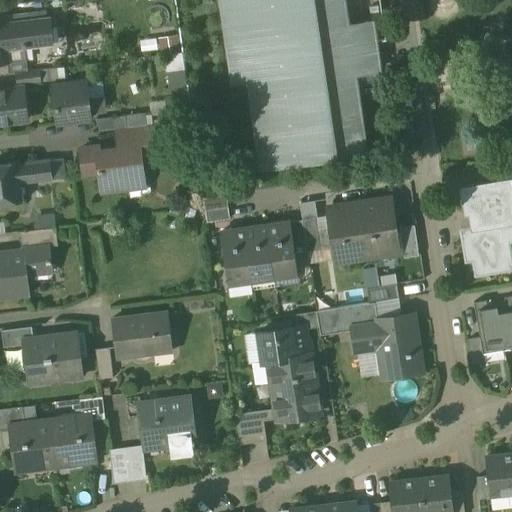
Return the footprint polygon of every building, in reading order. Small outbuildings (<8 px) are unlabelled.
[(370,22),(344,25),(340,0),(223,0),(235,81),(251,79),(263,168),(362,154),(351,76),(377,72),(370,22)] [(0,18),(0,74),(9,73),(6,50),(3,24),(2,19),(0,18)] [(47,19),(3,24),(6,50),(49,45),(47,19)] [(39,70),(15,73),(17,85),(41,82),(39,70)] [(86,82),(52,86),(57,123),(91,119),(86,82)] [(4,89),(0,89),(0,123),(8,123),(4,89)] [(124,116),(97,119),(99,131),(117,129),(126,128),(124,116)] [(126,128),(117,129),(118,142),(155,137),(154,125),(126,128)] [(123,145),(119,149),(98,151),(98,147),(80,150),(84,173),(99,171),(102,190),(125,187),(132,178),(143,177),(140,153),(157,150),(155,137),(118,142),(123,145)] [(56,159),(49,160),(51,174),(58,174),(56,159)] [(17,162),(0,163),(0,204),(22,201),(20,183),(33,181),(32,176),(51,174),(49,160),(18,163),(17,162)] [(51,174),(32,176),(33,181),(35,197),(54,195),(51,174)] [(499,184),(462,190),(466,213),(470,212),(473,229),(505,224),(505,227),(511,225),(511,186),(500,189),(499,184)] [(226,195),(203,199),(207,222),(229,218),(226,195)] [(388,200),(366,203),(374,256),(396,253),(388,200)] [(366,203),(329,209),(332,226),(335,245),(337,262),(374,256),(366,203)] [(35,214),(36,226),(57,224),(56,212),(35,214)] [(317,218),(302,220),(306,245),(307,252),(322,249),(322,247),(318,228),(317,218)] [(302,220),(290,221),(293,247),(306,245),(302,220)] [(290,221),(266,225),(274,273),(297,270),(293,247),(290,221)] [(505,224),(473,229),(474,236),(463,237),(467,260),(474,258),(477,274),(511,268),(507,241),(511,239),(511,225),(505,227),(505,224)] [(266,225),(243,228),(251,277),(274,273),(266,225)] [(332,226),(318,228),(322,247),(335,245),(332,226)] [(414,226),(399,228),(404,258),(418,256),(414,226)] [(58,227),(22,231),(24,247),(49,244),(50,249),(60,248),(58,227)] [(243,228),(220,232),(227,281),(251,277),(243,228)] [(24,252),(0,254),(0,297),(30,294),(27,268),(52,265),(50,249),(49,244),(24,247),(24,252)] [(396,284),(366,289),(368,303),(374,302),(398,298),(396,284)] [(511,295),(504,297),(505,300),(496,302),(504,350),(511,348),(511,295)] [(486,300),(474,302),(480,337),(483,353),(504,350),(496,302),(486,303),(486,300)] [(368,303),(333,308),(337,332),(353,330),(352,324),(377,321),(374,302),(368,303)] [(316,311),(296,314),(298,326),(304,325),(305,329),(319,327),(316,311)] [(167,312),(111,319),(116,357),(171,350),(167,312)] [(377,321),(352,324),(353,330),(356,350),(378,347),(382,376),(420,371),(412,315),(377,321)] [(298,326),(258,332),(262,362),(267,361),(267,360),(309,354),(305,329),(304,325),(298,326)] [(31,326),(1,330),(3,347),(26,344),(26,339),(33,338),(31,326)] [(33,338),(26,339),(26,344),(31,382),(82,376),(77,333),(33,338)] [(480,337),(467,339),(472,364),(484,361),(483,353),(480,337)] [(109,347),(95,349),(99,379),(113,377),(109,347)] [(309,354),(267,360),(267,361),(276,420),(320,413),(311,353),(309,354)] [(101,396),(78,399),(81,416),(89,415),(90,421),(104,419),(101,396)] [(188,397),(139,403),(145,447),(167,444),(169,457),(194,454),(192,441),(194,441),(188,397)] [(22,406),(0,408),(0,430),(10,429),(9,425),(24,423),(22,406)] [(261,410),(235,414),(239,444),(266,440),(261,410)] [(81,416),(49,420),(55,461),(68,459),(69,463),(95,459),(91,434),(90,421),(89,415),(81,416)] [(24,423),(9,425),(10,429),(15,470),(40,466),(40,463),(55,461),(49,420),(24,423)] [(140,447),(109,451),(113,482),(144,478),(140,447)] [(511,453),(485,457),(487,476),(489,496),(511,492),(511,453)] [(447,475),(419,479),(422,511),(451,511),(450,495),(447,475)] [(487,476),(476,477),(478,501),(489,499),(489,496),(487,476)] [(422,511),(419,479),(389,482),(391,502),(392,511),(422,511)] [(463,511),(461,493),(450,495),(451,511),(463,511)] [(355,511),(355,502),(322,506),(322,511),(355,511)] [(392,511),(391,502),(379,503),(380,511),(392,511)] [(380,511),(379,503),(366,505),(367,511),(380,511)]
